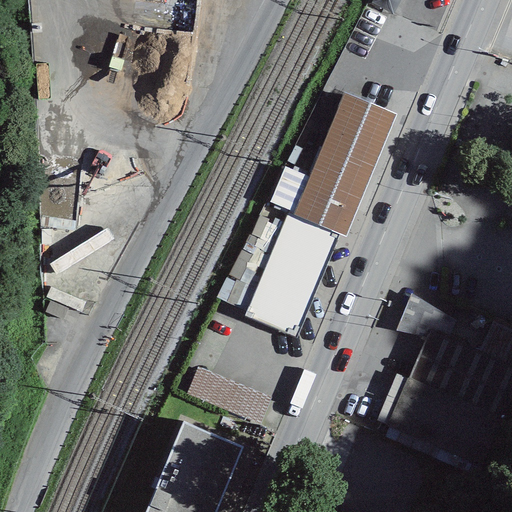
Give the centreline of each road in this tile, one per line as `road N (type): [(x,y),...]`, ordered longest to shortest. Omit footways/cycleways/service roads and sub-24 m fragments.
road 1 (primary): [(267,511),(481,0)]
road 2 (unknown): [(389,220),(511,269)]
